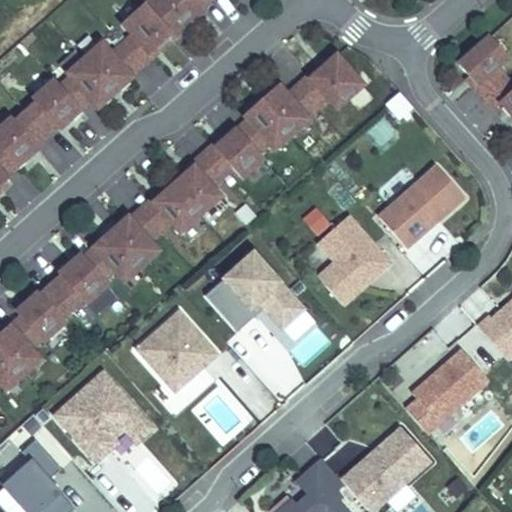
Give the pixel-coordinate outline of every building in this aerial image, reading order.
[(150,0),(141,8),(168,38),(167,39),(169,41),(201,12),(199,10),(190,0),(150,0)] [(190,0),(199,10),(209,1),(208,0),(190,0)] [(129,37),(147,57),(156,48),(167,39),(168,38),(141,8),(120,27),(129,37)] [(129,37),(119,46),(139,69),(159,51),(156,48),(147,57),(129,37)] [(469,76),(477,86),(497,68),(507,58),(488,37),(458,64),(469,76)] [(100,46),(83,61),(113,95),(130,79),(129,78),(109,55),(100,46)] [(119,46),(109,55),(129,78),(139,69),(119,46)] [(311,81),(336,110),(362,86),(337,58),(328,66),(311,81)] [(88,102),(96,110),(113,95),(83,61),(66,76),(88,102)] [(298,88),(318,111),(329,101),(311,81),(328,66),(325,63),(298,88)] [(466,79),(483,98),(506,78),(497,68),(477,86),(469,76),(466,79)] [(66,76),(55,86),(78,111),(88,102),(66,76)] [(483,98),(493,110),(500,103),(511,92),(511,85),(506,78),(483,98)] [(25,115),(46,138),(56,129),(58,131),(79,112),(78,111),(55,86),(53,82),(32,101),(35,105),(25,115)] [(260,101),(262,104),(277,91),(274,88),(260,101)] [(262,104),(292,137),(309,121),(308,120),(287,97),(279,88),(277,91),(262,104)] [(287,97),(308,120),(318,111),(298,88),(287,97)] [(511,92),(500,103),(511,116),(511,92)] [(396,121),(413,110),(401,93),(384,104),(396,121)] [(245,114),(248,117),(262,104),(260,101),(245,114)] [(270,147),(274,152),(292,137),(262,104),(248,117),(245,119),(248,122),(270,147)] [(0,150),(15,167),(16,169),(37,150),(35,148),(46,138),(25,115),(16,122),(13,118),(0,130),(0,150)] [(238,132),(260,156),(270,147),(248,122),(238,132)] [(244,180),(265,162),(260,156),(238,132),(226,142),(217,150),(235,170),(244,180)] [(204,157),(224,180),(235,170),(217,150),(226,142),(223,139),(204,157)] [(0,171),(5,177),(15,167),(0,150),(0,171)] [(196,169),(214,189),(224,180),(204,157),(184,174),(187,177),(196,169)] [(176,187),(203,217),(223,199),(214,189),(196,169),(187,177),(176,187)] [(463,200),(435,169),(378,220),(405,251),(463,200)] [(174,227),(182,236),(203,217),(176,187),(165,197),(155,205),(174,227)] [(143,211),(164,235),(174,227),(155,205),(165,197),(162,194),(143,211)] [(329,224),(317,210),(304,221),(317,235),(329,224)] [(132,221),(154,245),(164,235),(143,211),(132,221)] [(342,306),(364,287),(361,283),(372,274),(375,277),(390,264),(348,217),(318,244),(335,263),(318,279),(342,306)] [(114,234),(144,268),(162,253),(154,245),(132,221),(131,219),(114,234)] [(98,251),(128,283),(144,268),(114,234),(97,250),(98,251)] [(110,287),(116,294),(128,283),(98,251),(87,261),(110,287)] [(205,298),(237,335),(256,317),(251,311),(258,305),(282,331),(303,312),(253,256),(205,298)] [(55,287),(76,311),(87,302),(90,305),(110,287),(87,261),(83,257),(63,275),(65,278),(55,287)] [(361,283),(364,287),(375,277),(372,274),(361,283)] [(25,318),(48,343),(68,324),(65,321),(76,311),(55,287),(44,297),(42,294),(21,313),(25,318)] [(476,328),(505,361),(511,355),(511,301),(491,320),(488,317),(476,328)] [(137,352),(175,395),(216,357),(179,315),(137,352)] [(15,327),(37,352),(48,343),(25,318),(15,327)] [(0,334),(0,340),(12,329),(9,326),(0,334)] [(289,350),(304,367),(331,343),(316,326),(289,350)] [(0,340),(0,345),(28,376),(45,361),(37,352),(15,327),(12,329),(0,340)] [(0,379),(11,391),(28,376),(0,345),(0,379)] [(406,410),(427,435),(488,381),(461,351),(412,394),(417,400),(406,410)] [(96,463),(109,451),(106,447),(114,440),(125,430),(136,444),(152,429),(103,374),(55,417),(96,463)] [(0,397),(9,390),(0,379),(0,397)] [(341,481),(368,511),(373,511),(431,462),(402,428),(341,481)] [(106,447),(109,451),(117,444),(114,440),(106,447)] [(21,453),(30,463),(2,487),(24,511),(72,511),(74,510),(48,481),(61,470),(36,442),(21,453)] [(132,468),(157,497),(173,483),(148,454),(132,468)] [(269,511),(347,511),(329,492),(341,481),(323,460),(297,483),(305,492),(292,503),(287,497),(269,511)] [(266,508),(269,511),(287,497),(283,492),(266,508)]
